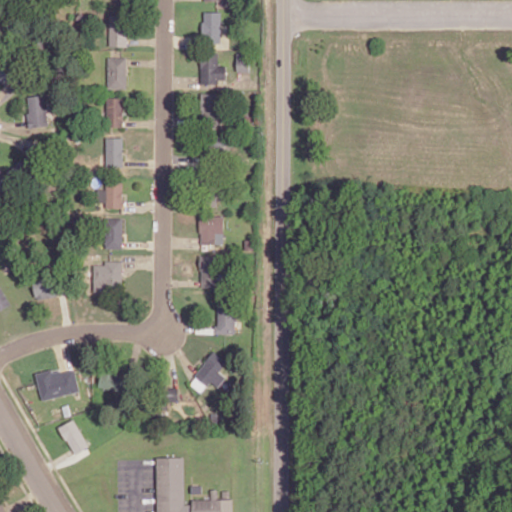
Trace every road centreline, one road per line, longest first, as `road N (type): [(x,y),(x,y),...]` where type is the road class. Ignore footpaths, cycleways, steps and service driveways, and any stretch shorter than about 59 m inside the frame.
road 1 (residential): [(284,0),(282,511)]
road 2 (residential): [(0,355),(68,334),(137,331),(163,321),(165,0)]
road 3 (residential): [(284,13),(511,13)]
